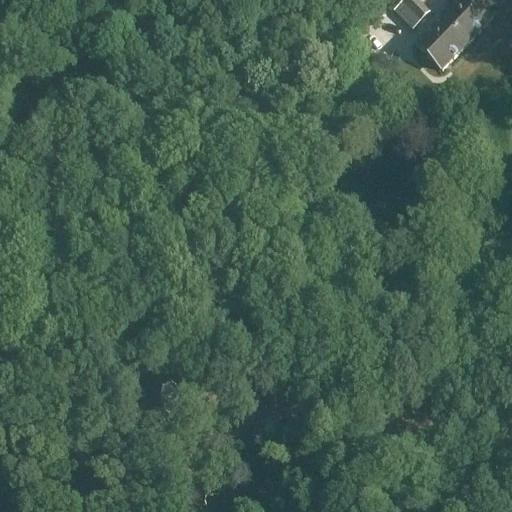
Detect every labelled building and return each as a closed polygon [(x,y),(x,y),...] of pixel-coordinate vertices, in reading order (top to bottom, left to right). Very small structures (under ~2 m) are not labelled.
[(399,18),(410,29),(412,31),(428,15),(413,0),(409,0),(395,14),(399,18)] [(471,0),(461,0),(441,22),(466,46),(493,19),(476,2),(471,0)] [(410,29),(399,18),(384,32),(395,44),(410,29)] [(466,46),(441,22),(416,47),(441,72),(466,46)] [(162,404),(169,410),(179,406),(180,401),(180,397),(172,391),(163,394),(162,404)]
